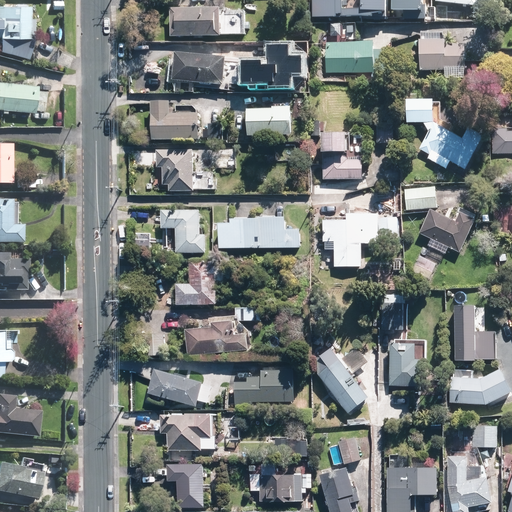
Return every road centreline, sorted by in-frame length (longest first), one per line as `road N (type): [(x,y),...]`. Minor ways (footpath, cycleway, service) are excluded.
road 1 (tertiary): [(97,511),(95,0)]
road 2 (unknown): [(376,28),(450,25),(495,52),(511,52)]
